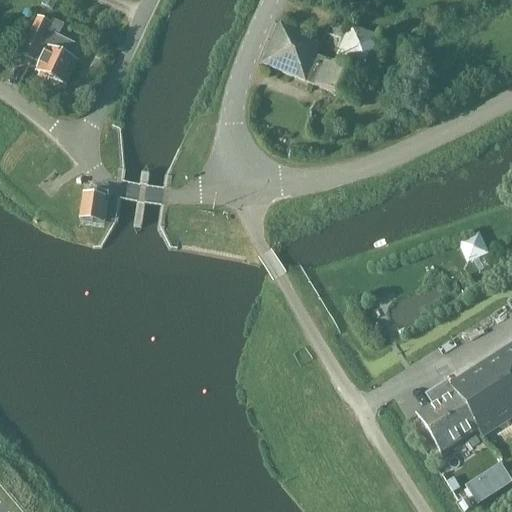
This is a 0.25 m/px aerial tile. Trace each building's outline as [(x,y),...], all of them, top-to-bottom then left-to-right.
[(38,65),(34,73),(37,75),(36,78),(46,82),(48,80),(65,88),(76,63),(70,61),(77,48),(57,37),(63,26),(52,20),(49,25),(35,19),(18,56),(38,65)] [(367,79),(360,76),(315,57),(320,46),(306,40),(308,36),(278,24),(261,66),(304,84),(356,105),(367,79)] [(330,24),(322,41),(340,48),(347,31),(330,24)] [(394,25),(383,61),(397,64),(403,40),(410,42),(413,30),(394,25)] [(105,198),(81,195),(77,221),(102,224),(105,198)] [(511,344),(450,386),(447,383),(426,397),(432,407),(416,417),(441,455),(478,431),(482,437),(511,418),(511,344)] [(472,486),(478,498),(493,489),(486,478),(472,486)]
